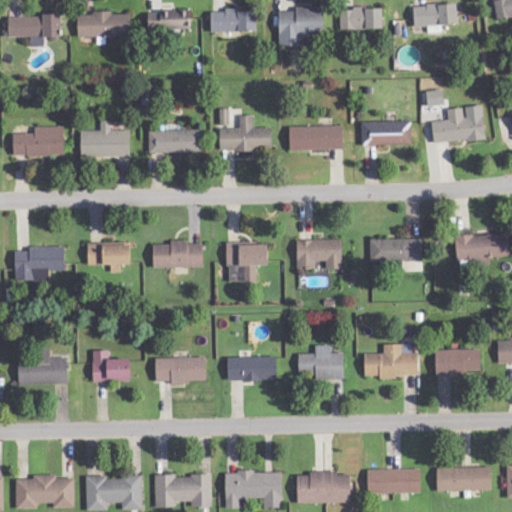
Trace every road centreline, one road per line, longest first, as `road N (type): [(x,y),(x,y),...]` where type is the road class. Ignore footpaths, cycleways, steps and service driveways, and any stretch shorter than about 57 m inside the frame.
road 1 (residential): [(511,176),(326,191),(0,197)]
road 2 (residential): [(0,428),(511,418)]
